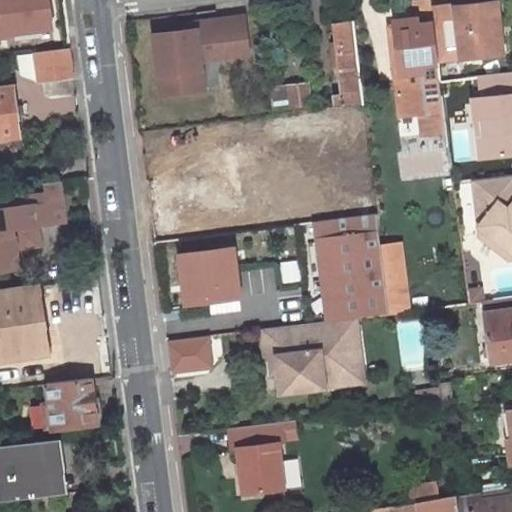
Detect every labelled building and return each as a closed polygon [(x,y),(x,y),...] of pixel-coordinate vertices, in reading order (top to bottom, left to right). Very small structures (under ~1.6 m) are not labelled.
[(0,0),(0,38),(55,32),(50,0),(0,0)] [(487,3),(431,9),(432,22),(436,62),(493,54),(487,3)] [(184,29),(152,33),(160,94),(203,88),(200,58),(247,51),(243,14),(194,20),(195,27),(184,29)] [(436,62),(432,22),(419,24),(418,18),(395,21),(396,24),(390,26),(392,40),(398,39),(402,68),(403,72),(437,68),(436,62)] [(183,22),(184,29),(195,27),(194,20),(183,22)] [(359,21),(330,22),(333,107),(363,106),(359,21)] [(392,40),(396,69),(402,68),(398,39),(392,40)] [(69,45),(36,49),(22,51),(25,71),(36,76),(40,75),(40,78),(73,73),(69,45)] [(511,72),(477,77),(479,95),(472,95),(475,118),(482,117),(484,138),(499,151),(499,155),(511,153),(511,72)] [(274,111),(313,107),(310,83),(271,88),(274,111)] [(12,86),(0,87),(0,135),(18,134),(12,86)] [(499,151),(484,138),(482,117),(475,118),(480,157),(499,155),(499,151)] [(417,144),(423,184),(451,180),(446,140),(417,144)] [(478,225),(511,251),(511,173),(472,178),(478,225)] [(58,179),(0,187),(0,270),(2,271),(2,264),(15,246),(29,244),(38,233),(37,223),(63,220),(58,179)] [(389,310),(377,210),(315,219),(328,318),(352,315),(389,310)] [(511,256),(511,251),(478,225),(479,236),(506,257),(511,256)] [(39,243),(38,233),(29,244),(39,243)] [(2,271),(18,269),(15,246),(2,264),(2,271)] [(236,246),(176,254),(183,309),(244,301),(236,246)] [(41,330),(35,284),(0,288),(0,358),(50,353),(48,329),(41,330)] [(482,313),(488,360),(511,356),(511,294),(483,298),(485,313),(482,313)] [(262,355),(275,354),(280,389),(322,384),(342,382),(339,366),(359,364),(352,315),(328,318),(258,326),(262,355)] [(215,369),(211,336),(167,341),(171,374),(215,369)] [(339,366),(342,382),(361,380),(359,364),(339,366)] [(51,429),(96,423),(89,375),(44,381),(51,429)] [(237,447),(244,491),(284,485),(278,443),(284,442),(281,419),(230,426),(233,447),(237,447)] [(45,439),(51,492),(61,491),(54,438),(52,438),(45,439)] [(0,498),(51,492),(45,439),(0,443),(0,498)] [(498,501),(480,503),(478,491),(454,495),(455,511),(511,511),(511,492),(497,495),(498,501)] [(448,501),(428,505),(429,511),(455,511),(454,495),(447,496),(448,501)]
